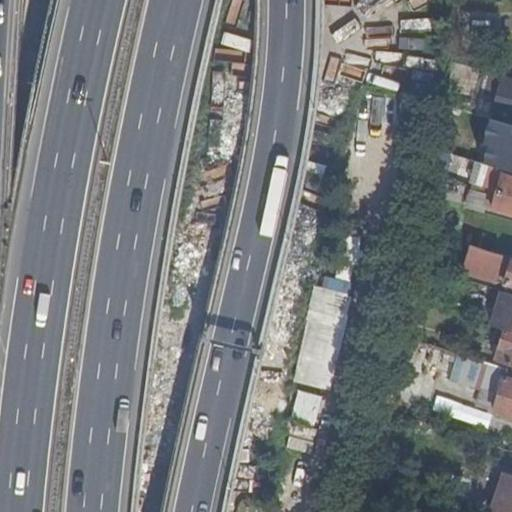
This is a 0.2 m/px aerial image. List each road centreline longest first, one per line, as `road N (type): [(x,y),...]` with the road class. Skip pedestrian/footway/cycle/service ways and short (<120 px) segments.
road 1 (motorway): [(193,511),(276,144),(287,0)]
road 2 (motorway): [(94,511),(141,173),(179,0)]
road 3 (motorway): [(98,0),(30,371),(19,511)]
